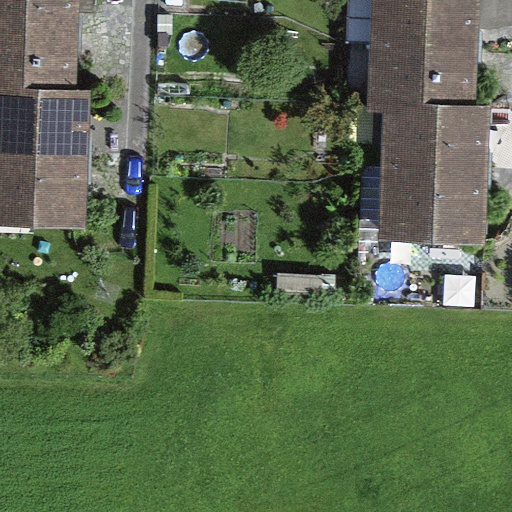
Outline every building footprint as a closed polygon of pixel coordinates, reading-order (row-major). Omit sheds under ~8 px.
[(92,0),(0,0),(0,38),(90,43),(92,0)] [(490,0),(394,0),(392,48),(488,52),(490,0)] [(0,99),(19,101),(87,104),(90,43),(0,38),(0,99)] [(413,111),(486,115),(488,52),(392,48),(388,110),(413,111)] [(111,160),(113,105),(87,104),(19,101),(17,156),(111,160)] [(410,166),(502,170),(505,116),(486,115),(413,111),(410,166)] [(17,156),(14,217),(109,221),(111,160),(17,156)] [(410,166),(406,225),(500,230),(502,170),(410,166)]
